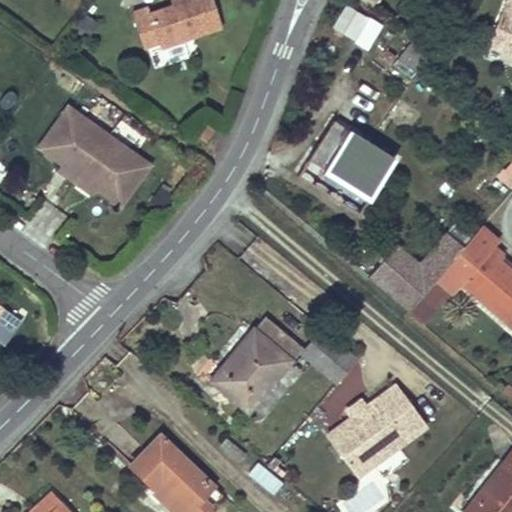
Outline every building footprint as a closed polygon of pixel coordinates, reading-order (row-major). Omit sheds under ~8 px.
[(222,26),(213,0),(181,0),(182,1),(173,5),(150,12),(148,7),(132,12),(144,47),(159,41),(161,47),(222,26)] [(350,37),(364,15),(347,5),(334,27),(350,37)] [(511,11),(504,9),(489,44),(511,53),(511,11)] [(426,57),(409,44),(405,49),(423,62),(426,57)] [(411,78),(423,62),(405,49),(393,64),(411,78)] [(66,72),(59,85),(75,95),(83,82),(66,72)] [(109,135),(68,106),(38,147),(60,164),(67,168),(63,173),(62,174),(75,183),(109,135)] [(395,160),(333,120),(308,159),(370,198),(395,160)] [(198,136),(206,141),(215,129),(206,123),(198,136)] [(0,141),(0,152),(5,158),(21,143),(11,132),(0,141)] [(151,165),(109,135),(75,183),(87,192),(89,190),(91,186),(98,190),(121,207),(151,165)] [(0,159),(0,183),(11,168),(0,159)] [(63,173),(67,168),(60,164),(58,168),(63,173)] [(98,190),(91,186),(89,190),(95,195),(98,190)] [(511,271),(499,260),(504,255),(492,246),(497,240),(481,226),(464,246),(460,250),(436,279),(438,281),(423,298),(434,308),(449,291),(451,293),(456,287),(461,281),(511,324),(511,271)] [(460,250),(464,246),(446,231),(419,262),(397,244),(369,276),(409,310),(436,279),(460,250)] [(511,324),(461,281),(456,287),(511,334),(511,324)] [(422,323),(434,308),(423,298),(410,314),(422,323)] [(249,410),(301,346),(267,318),(256,330),(254,328),(220,368),(234,379),(225,390),(249,410)] [(356,358),(321,329),(301,354),(301,355),(294,363),(303,372),(312,362),(336,382),(336,383),(356,358)] [(225,390),(234,379),(220,368),(211,379),(225,390)] [(371,466),(427,425),(396,384),(365,406),(352,416),(326,434),(349,465),(363,455),(371,466)] [(352,416),(365,406),(359,398),(346,408),(352,416)] [(213,485),(160,434),(131,464),(155,487),(152,490),(174,511),(187,511),(202,497),(213,485)] [(371,466),(363,455),(349,465),(357,477),(371,466)] [(272,469),(279,460),(274,456),(266,465),(272,469)] [(511,511),(511,458),(507,464),(505,462),(472,503),(482,511),(511,511)] [(283,482),(258,462),(249,474),(273,494),(283,482)] [(348,511),(367,511),(371,508),(355,492),(342,505),(348,511)] [(49,511),(60,503),(52,494),(33,511),(49,511)] [(205,511),(211,506),(202,497),(187,511),(205,511)] [(68,511),(60,503),(49,511),(68,511)] [(482,511),(472,503),(464,511),(482,511)]
